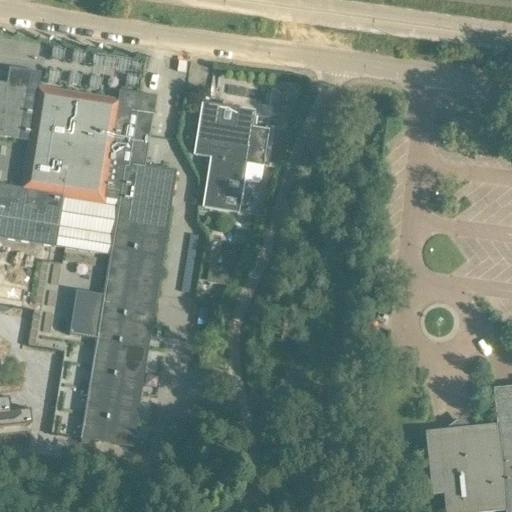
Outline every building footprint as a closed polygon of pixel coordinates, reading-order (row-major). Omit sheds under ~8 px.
[(0,86),(0,140),(29,145),(21,192),(0,188),(0,244),(56,254),(65,200),(105,207),(106,202),(119,204),(78,442),(131,450),(175,174),(144,169),(155,100),(119,95),(118,105),(0,86)] [(253,115),(202,107),(194,158),(211,160),(203,210),(237,215),(242,181),(259,184),(261,168),(267,135),(250,132),(253,115)] [(230,271),(209,267),(206,285),(227,289),(230,271)] [(71,339),(76,315),(48,310),(44,333),(71,339)] [(21,382),(0,388),(0,403),(25,395),(21,382)] [(511,511),(511,391),(493,393),(495,413),(497,430),(424,436),(429,500),(442,499),(442,511),(511,511)] [(14,399),(0,403),(0,417),(18,412),(14,399)]
